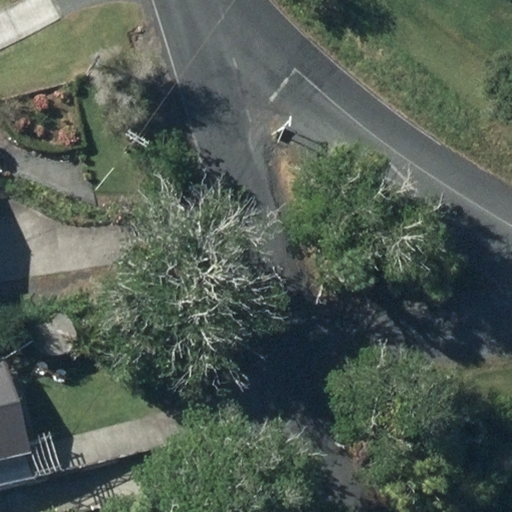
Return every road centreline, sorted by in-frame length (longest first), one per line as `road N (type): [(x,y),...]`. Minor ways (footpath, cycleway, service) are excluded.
road 1 (unclassified): [(188,0),(222,150),(298,375),(362,511)]
road 2 (residential): [(511,223),(398,152),(213,0)]
